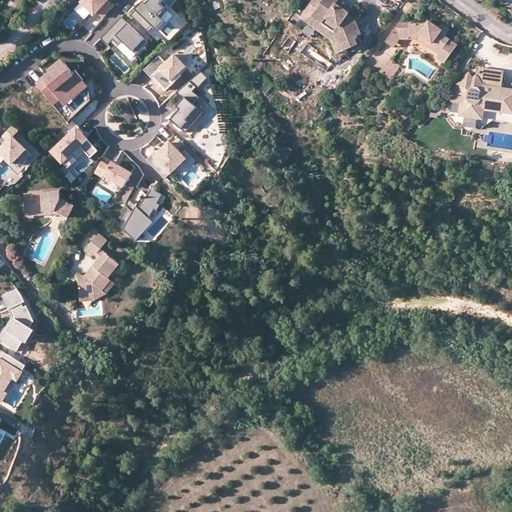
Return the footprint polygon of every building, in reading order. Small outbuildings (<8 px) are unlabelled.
[(103,19),(115,7),(107,0),(85,0),(82,3),(92,14),(95,16),(97,14),(101,17),(103,19)] [(136,10),(130,16),(146,31),(151,26),(154,28),(162,20),(161,18),(167,11),(160,4),(162,2),(159,0),(149,0),(145,4),(144,3),(136,11),(136,10)] [(337,5),(339,1),(338,0),(316,0),(313,5),(318,9),(313,17),(340,36),(344,49),(357,45),(355,36),(361,34),(357,23),(348,16),(349,14),(337,5)] [(136,11),(144,3),(142,1),(135,9),(136,10),(136,11)] [(352,10),(339,1),(337,5),(349,14),(352,10)] [(92,14),(82,3),(75,11),(85,21),(92,14)] [(318,9),(313,5),(301,20),(333,43),(336,51),(344,49),(340,36),(313,17),(318,9)] [(173,16),(167,11),(161,18),(162,20),(166,23),(173,16)] [(147,42),(120,17),(100,39),(107,45),(110,42),(112,40),(114,42),(118,45),(121,41),(135,55),(147,42)] [(445,37),(447,35),(439,30),(430,23),(428,25),(400,25),(395,33),(402,37),(402,39),(413,39),(413,36),(421,36),(422,34),(434,43),(432,47),(441,54),(439,57),(447,62),(458,46),(445,37)] [(439,30),(447,35),(450,31),(442,25),(439,30)] [(402,37),(395,33),(388,43),(395,48),(402,39),(402,37)] [(421,39),(432,47),(434,43),(422,34),(421,36),(413,36),(413,39),(421,39)] [(159,56),(144,70),(151,78),(153,76),(160,83),(167,90),(174,83),(172,81),(179,74),(186,67),(175,55),(166,63),(159,56)] [(401,65),(391,58),(382,71),(392,77),(401,65)] [(48,77),(37,85),(59,112),(90,88),(77,72),(74,74),(66,64),(61,64),(58,65),(50,72),(52,76),(49,78),(48,77)] [(453,98),(452,101),(453,103),(464,104),(463,112),(465,118),(479,119),(484,116),(485,110),(486,108),(511,111),(511,94),(502,94),(503,90),(504,79),(501,73),(484,70),(478,74),(478,79),(474,80),(466,85),(463,81),(458,84),(458,85),(456,97),(454,96),(453,98)] [(172,81),(174,83),(182,76),(179,74),(172,81)] [(153,76),(151,78),(158,85),(160,83),(153,76)] [(466,85),(474,80),(472,76),(463,81),(466,85)] [(190,82),(177,94),(184,100),(179,105),(183,108),(180,111),(171,121),(186,134),(203,114),(194,105),(200,98),(193,93),(197,88),(190,82)] [(127,123),(131,131),(140,127),(136,119),(127,123)] [(21,133),(14,127),(3,138),(9,144),(0,153),(16,169),(23,163),(26,166),(34,159),(30,155),(31,154),(15,138),(21,133)] [(86,135),(80,129),(54,153),(70,170),(78,162),(73,156),(82,148),(92,160),(100,153),(91,144),(86,139),(84,137),(86,135)] [(92,142),(86,135),(84,137),(86,139),(91,144),(92,142)] [(154,155),(148,162),(166,180),(187,160),(171,144),(161,153),(159,155),(157,158),(154,155)] [(110,168),(102,163),(95,175),(103,179),(105,177),(124,189),(132,174),(113,163),(110,168)] [(133,213),(127,207),(121,219),(127,224),(124,230),(137,242),(154,223),(150,220),(155,210),(158,211),(161,206),(158,204),(163,195),(152,190),(147,199),(145,198),(140,210),(139,209),(137,212),(135,210),(133,213)] [(58,211),(64,215),(66,217),(69,219),(76,207),(61,198),(61,193),(26,195),(27,217),(36,217),(35,213),(58,211)] [(135,210),(137,207),(130,201),(128,205),(135,210)] [(93,241),(99,234),(93,229),(87,236),(93,241)] [(93,256),(100,248),(107,240),(99,234),(93,241),(86,250),(93,256)] [(105,252),(100,248),(93,256),(98,260),(105,252)] [(119,264),(105,252),(98,260),(89,271),(86,275),(78,275),(80,298),(96,296),(94,284),(102,290),(110,280),(107,278),(119,264)] [(107,293),(102,290),(94,284),(96,296),(96,300),(107,293)] [(13,321),(7,330),(5,329),(0,338),(0,340),(19,351),(37,322),(28,307),(25,308),(23,304),(27,302),(18,288),(3,296),(16,317),(13,321)] [(27,368),(6,356),(0,365),(0,402),(3,404),(8,396),(5,394),(14,379),(19,382),(27,368)]
